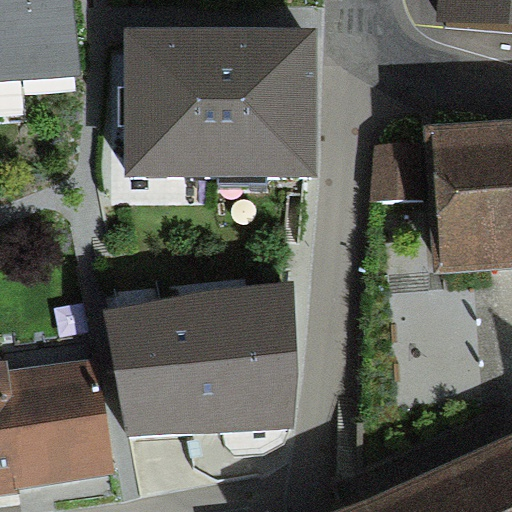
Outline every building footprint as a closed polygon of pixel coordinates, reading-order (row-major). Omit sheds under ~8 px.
[(0,0),(0,83),(78,76),(69,0),(0,0)] [(511,0),(438,0),(436,25),(511,30),(511,0)] [(131,187),(319,184),(318,87),(317,44),(184,45),(130,45),(131,187)] [(430,198),(433,273),(511,269),(511,127),(426,131),(426,142),(372,144),(374,200),(430,198)] [(230,436),(296,431),(297,350),(294,297),(108,327),(127,444),(208,437),(230,436)] [(9,371),(0,372),(0,502),(113,485),(110,464),(96,369),(11,381),(9,371)] [(511,511),(511,446),(370,511),(511,511)]
